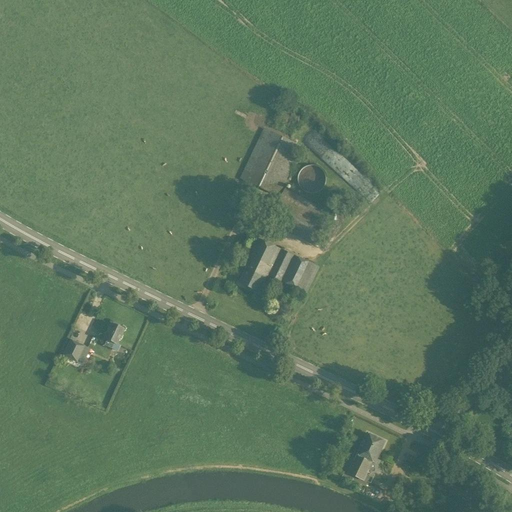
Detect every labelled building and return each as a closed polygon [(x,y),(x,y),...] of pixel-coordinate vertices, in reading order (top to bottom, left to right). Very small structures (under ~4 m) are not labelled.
[(282,124),(287,125),(291,113),(285,112),(282,124)] [(264,129),(240,179),(279,198),(303,147),(264,129)] [(301,171),(299,175),(298,180),(299,185),(301,189),(307,193),(314,194),(319,192),(321,190),(324,186),(326,179),(324,174),(319,168),(314,166),(308,167),(301,171)] [(331,215),(302,199),(299,197),(285,190),(270,219),(315,244),(331,215)] [(240,283),(259,293),(267,275),(306,294),(319,267),(258,239),(244,268),(246,269),(240,283)] [(118,352),(120,346),(117,345),(124,330),(111,324),(103,339),(106,340),(104,346),(118,352)] [(61,357),(77,364),(85,346),(69,340),(61,357)] [(349,474),(364,481),(372,463),(375,465),(385,442),(367,434),(357,456),(357,455),(349,474)]
